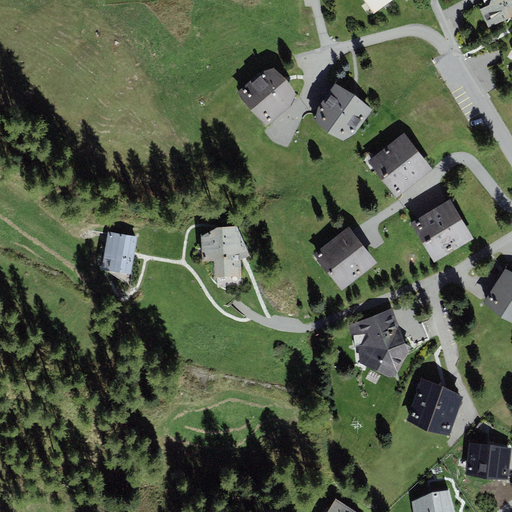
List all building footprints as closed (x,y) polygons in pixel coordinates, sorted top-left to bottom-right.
[(364,0),(374,13),(392,0),(364,0)] [(486,6),(481,9),(489,26),(511,15),(511,0),(483,0),(486,6)] [(287,79),(273,67),(260,72),(237,91),(267,126),(291,106),(296,94),(287,79)] [(356,134),(373,110),(335,82),(318,106),(315,122),(328,133),(344,141),(356,134)] [(404,132),(368,161),(397,197),(433,169),(404,132)] [(434,262),(473,238),(450,199),(411,223),(434,262)] [(219,287),(243,286),(241,260),(250,256),(237,226),(218,227),(201,236),(203,262),(213,262),(215,277),(218,278),(219,287)] [(342,290),(378,263),(349,227),(314,254),(342,290)] [(137,237),(108,232),(102,269),(131,274),(134,255),(137,237)] [(511,272),(505,269),(484,302),(501,318),(511,322),(511,272)] [(391,309),(348,325),(360,363),(390,378),(397,376),(411,347),(404,343),(391,309)] [(406,420),(448,436),(464,395),(421,380),(406,420)] [(511,448),(469,443),(465,474),(508,479),(511,448)] [(454,511),(449,491),(431,492),(410,503),(412,511),(454,511)] [(354,511),(336,499),(327,511),(354,511)]
